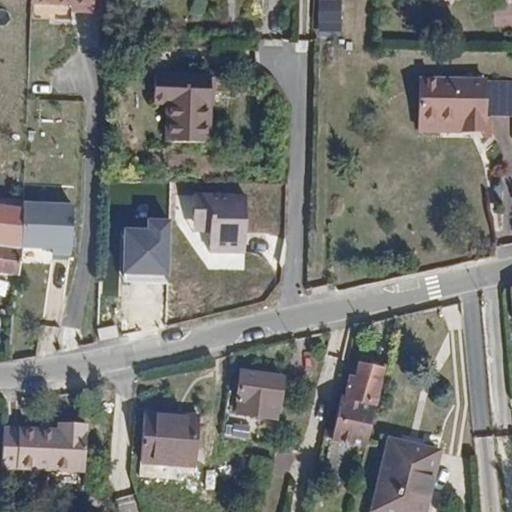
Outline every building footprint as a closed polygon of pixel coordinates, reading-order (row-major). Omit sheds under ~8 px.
[(318,0),(318,22),(340,23),(341,0),(318,0)] [(204,145),(207,79),(152,77),(151,100),(165,101),(163,144),(204,145)] [(484,80),(420,81),(419,133),(440,132),(441,126),(484,125),(484,80)] [(245,254),(247,194),(179,191),(179,218),(210,220),(209,251),(245,254)] [(76,204),(24,201),(23,207),(22,247),(54,249),(53,258),(73,259),(76,204)] [(23,207),(0,204),(0,244),(22,247),(23,207)] [(148,232),(126,231),(124,283),(168,284),(171,221),(149,220),(148,232)] [(0,273),(20,276),(22,247),(0,244),(0,273)] [(115,325),(97,328),(98,340),(117,337),(115,325)] [(363,441),(380,365),(358,359),(356,367),(352,366),(346,392),(339,390),(332,424),(324,423),(322,433),(363,441)] [(253,410),(254,397),(257,397),(260,369),(238,367),(235,395),(238,395),(238,409),(253,410)] [(195,415),(140,408),(132,471),(169,474),(171,466),(188,468),(195,415)] [(2,424),(0,457),(0,465),(83,470),(86,423),(56,422),(55,427),(2,424)] [(422,511),(436,445),(388,435),(374,504),(412,511),(422,511)] [(259,453),(251,452),(249,474),(257,474),(259,453)]
